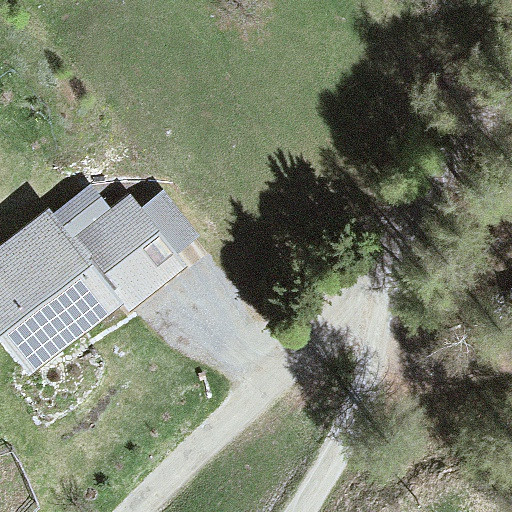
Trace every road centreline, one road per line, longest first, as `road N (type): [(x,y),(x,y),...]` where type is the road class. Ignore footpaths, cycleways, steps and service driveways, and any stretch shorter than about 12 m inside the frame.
road 1 (residential): [(511,97),(437,168),(353,298),(134,511)]
road 2 (track): [(353,298),(367,336),(371,387),(298,511)]
road 3 (track): [(371,387),(511,374)]
road 4 (track): [(274,379),(184,294)]
